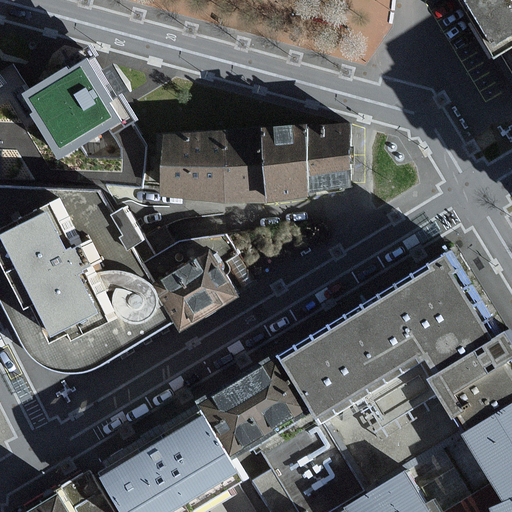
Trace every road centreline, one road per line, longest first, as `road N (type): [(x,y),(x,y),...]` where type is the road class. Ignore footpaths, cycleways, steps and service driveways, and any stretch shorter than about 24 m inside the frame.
road 1 (residential): [(472,190),(31,454)]
road 2 (residential): [(398,108),(1,0)]
